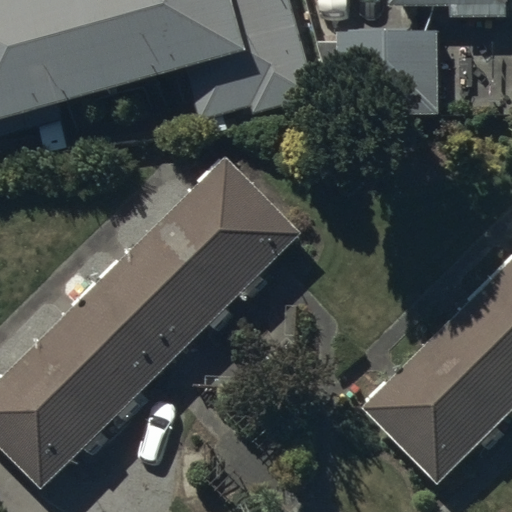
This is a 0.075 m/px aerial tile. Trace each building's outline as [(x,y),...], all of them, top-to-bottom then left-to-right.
[(0,0),(0,132),(64,115),(59,94),(181,59),(197,114),(251,99),(254,108),(323,89),(298,0),(0,0)] [(452,0),(453,9),(510,8),(510,0),(452,0)] [(436,19),(341,22),(343,112),(439,109),(436,19)] [(224,149),(0,372),(0,433),(47,481),(300,225),(224,149)] [(511,245),(363,397),(442,475),(511,405),(511,245)]
